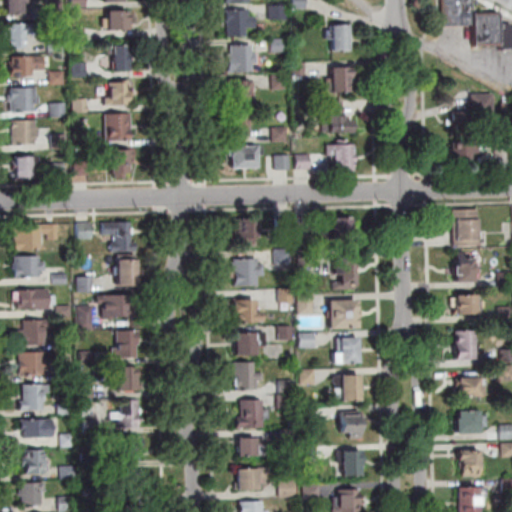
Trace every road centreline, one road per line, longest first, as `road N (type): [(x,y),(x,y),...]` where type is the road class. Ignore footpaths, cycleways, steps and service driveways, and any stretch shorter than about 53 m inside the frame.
road 1 (residential): [(511,187),(0,201)]
road 2 (residential): [(411,511),(403,309)]
road 3 (residential): [(403,309),(403,131)]
road 4 (residential): [(186,264),(180,94)]
road 5 (residential): [(195,511),(189,365)]
